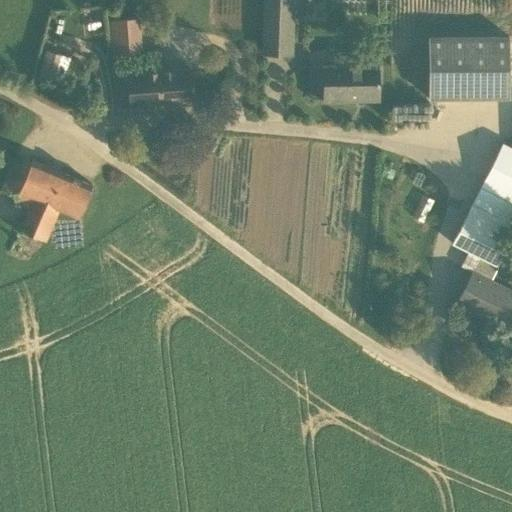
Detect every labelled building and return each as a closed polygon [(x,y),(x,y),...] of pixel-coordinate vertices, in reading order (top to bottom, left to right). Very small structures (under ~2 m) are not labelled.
[(264,0),(263,53),(286,54),(293,54),(294,0),(264,0)] [(110,20),(112,55),(142,52),(139,18),(110,20)] [(509,97),(509,36),(428,37),(428,97),(509,97)] [(311,98),(378,98),(377,65),(310,65),(311,98)] [(116,107),(193,101),(191,69),(121,74),(122,86),(115,86),(116,107)] [(511,148),(502,143),(481,186),(488,189),(511,201),(511,148)] [(78,217),(92,184),(29,159),(15,196),(13,202),(27,208),(19,229),(45,240),(58,209),(78,217)] [(511,219),(474,200),(452,243),(467,251),(496,265),(497,266),(511,235),(511,219)] [(496,265),(467,251),(460,266),(472,271),(456,303),(510,330),(511,325),(511,291),(489,280),(496,265)]
